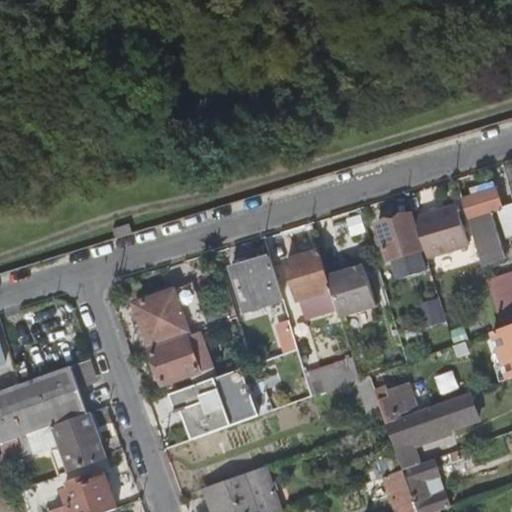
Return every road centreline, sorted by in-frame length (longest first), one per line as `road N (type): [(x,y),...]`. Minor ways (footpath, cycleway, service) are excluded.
road 1 (track): [(511,105),(0,255)]
road 2 (residential): [(511,140),(76,284)]
road 3 (residential): [(158,511),(76,284)]
